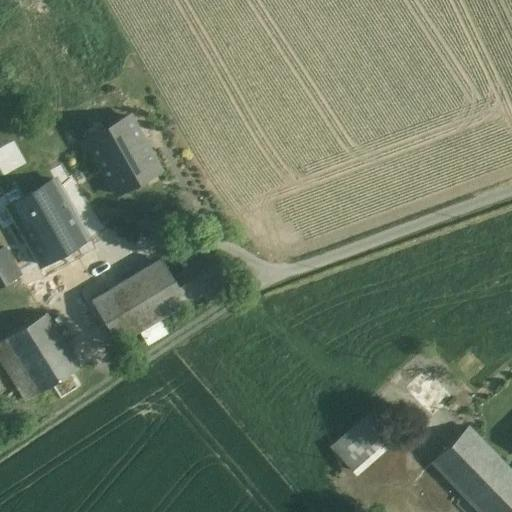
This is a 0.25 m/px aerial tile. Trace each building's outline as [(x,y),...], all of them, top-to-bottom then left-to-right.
[(129,116),(86,140),(116,194),(160,170),(129,116)] [(53,181),(9,207),(14,215),(23,231),(41,263),(86,238),(53,181)] [(0,287),(20,276),(2,244),(23,231),(14,215),(0,222),(0,287)] [(229,279),(213,252),(168,280),(178,298),(183,295),(187,302),(188,304),(229,279)] [(157,261),(91,300),(117,344),(187,302),(183,295),(178,298),(168,280),(157,261)] [(45,315),(0,342),(0,358),(25,400),(78,369),(45,315)] [(375,408),(330,447),(352,472),(397,432),(375,408)] [(511,473),(466,427),(431,462),(480,511),(508,511),(511,509),(511,473)]
